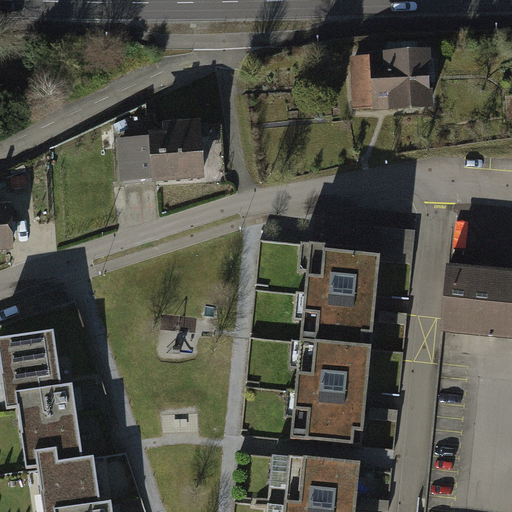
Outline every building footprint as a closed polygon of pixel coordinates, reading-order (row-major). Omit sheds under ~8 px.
[(356,59),(356,111),(443,110),(442,51),(421,51),(421,44),(394,44),(395,58),(356,59)] [(215,122),(160,124),(160,138),(121,139),(122,185),(160,184),(217,182),(215,122)] [(32,180),(17,180),(18,193),(33,192),(32,180)] [(19,205),(0,205),(0,250),(21,249),(19,205)] [(327,222),(325,247),(360,251),(359,257),(381,259),(381,261),(412,264),(416,231),(327,222)] [(381,261),(381,259),(359,257),(360,251),(325,247),(310,246),(300,344),(371,351),(381,261)] [(511,275),(449,270),(441,329),(511,336),(511,275)] [(47,337),(0,343),(0,417),(9,416),(18,478),(30,476),(34,511),(105,511),(105,510),(93,511),(86,464),(76,466),(65,390),(55,392),(47,337)] [(363,447),(371,351),(300,344),(291,441),(363,447)] [(356,511),(360,466),(273,458),(268,511),(356,511)]
